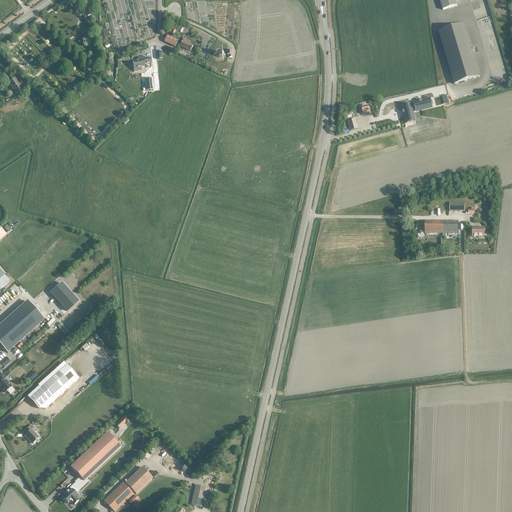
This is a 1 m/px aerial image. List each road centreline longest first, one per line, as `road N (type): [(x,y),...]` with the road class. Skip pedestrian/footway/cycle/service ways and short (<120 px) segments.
road 1 (secondary): [(241,511),(325,125),(323,26)]
road 2 (track): [(465,375),(272,392)]
road 3 (track): [(460,217),(465,375)]
